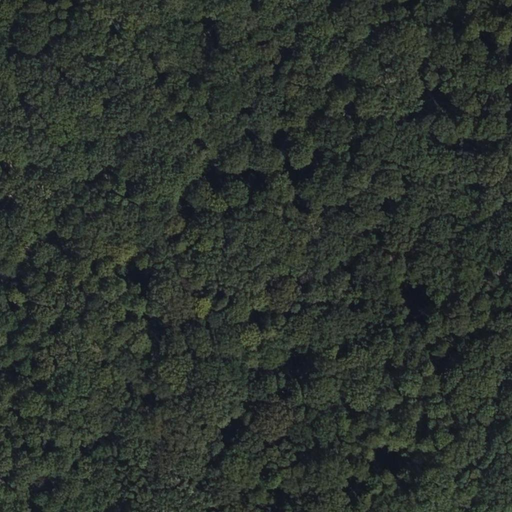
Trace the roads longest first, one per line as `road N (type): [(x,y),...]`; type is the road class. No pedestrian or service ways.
road 1 (track): [(15,160),(215,199),(267,185),(448,91),(511,77)]
road 2 (track): [(245,7),(15,160)]
